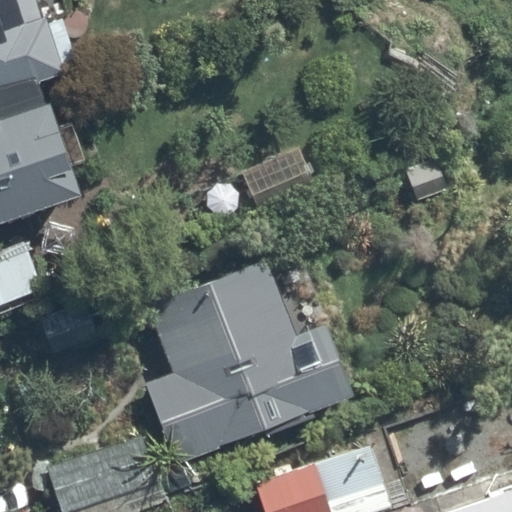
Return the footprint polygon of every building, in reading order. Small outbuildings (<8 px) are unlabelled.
[(0,0),(0,96),(66,77),(49,22),(44,24),(36,0),(0,0)] [(97,95),(47,112),(66,170),(116,154),(97,95)] [(0,254),(0,310),(45,293),(27,244),(0,254)] [(176,375),(148,387),(179,467),(358,397),(332,330),(300,342),(270,264),(151,311),(176,375)] [(511,511),(511,415),(343,485),(351,511),(511,511)] [(149,440),(50,470),(62,511),(76,511),(163,487),(149,440)]
